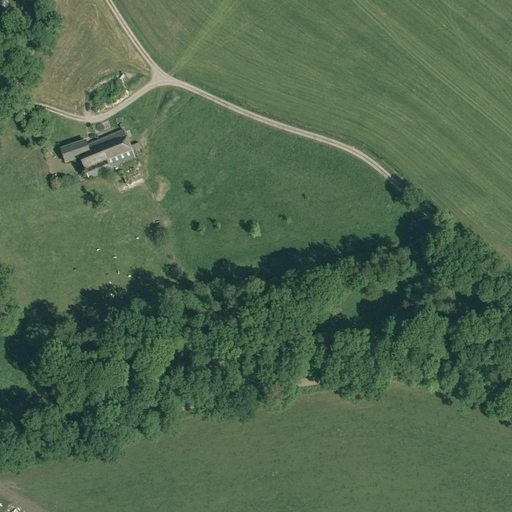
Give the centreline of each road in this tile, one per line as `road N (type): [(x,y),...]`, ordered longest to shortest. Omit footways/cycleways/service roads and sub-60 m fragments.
road 1 (unclassified): [(511,356),(446,356),(259,389),(0,459)]
road 2 (track): [(108,0),(158,70),(365,158),(511,294)]
